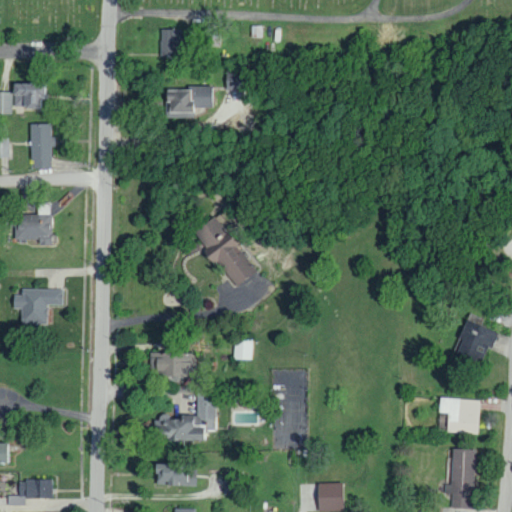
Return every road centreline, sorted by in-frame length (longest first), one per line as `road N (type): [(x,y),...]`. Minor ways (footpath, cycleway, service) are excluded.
road 1 (tertiary): [(96,511),(109,0)]
road 2 (residential): [(108,13),(421,19),(458,13),(477,0)]
